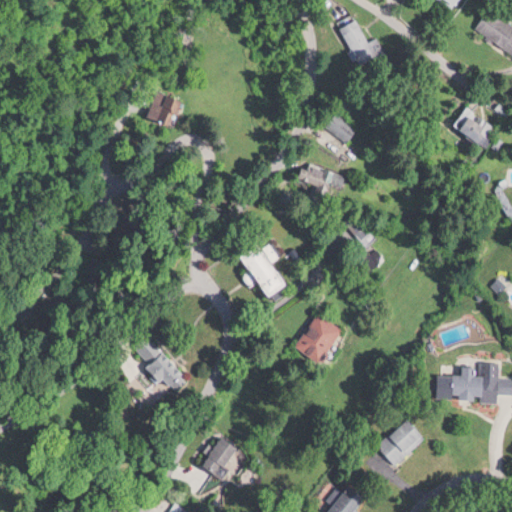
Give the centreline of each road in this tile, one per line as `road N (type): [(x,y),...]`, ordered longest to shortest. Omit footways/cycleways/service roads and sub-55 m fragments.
road 1 (residential): [(198,278),(201,235),(276,167),(296,138),(307,86),(305,0)]
road 2 (residential): [(198,278),(231,329),(212,402),(142,511)]
road 3 (residential): [(0,425),(101,358),(154,304),(198,278)]
road 4 (residential): [(484,94),(365,0)]
